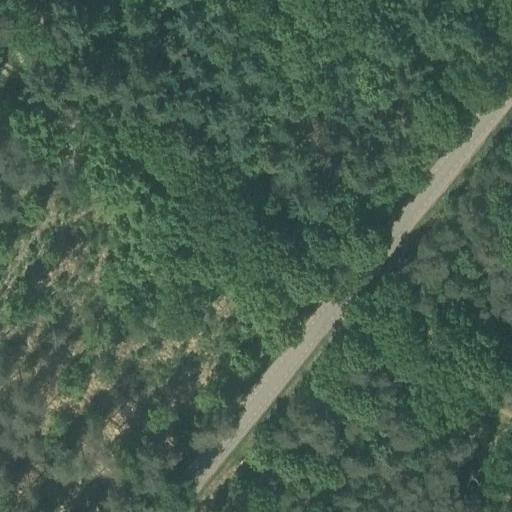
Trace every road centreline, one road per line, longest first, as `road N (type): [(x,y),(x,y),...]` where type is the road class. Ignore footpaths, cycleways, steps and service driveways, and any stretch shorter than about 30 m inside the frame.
road 1 (tertiary): [(181,511),(511,103)]
road 2 (track): [(355,296),(0,56)]
road 3 (track): [(355,296),(511,402)]
